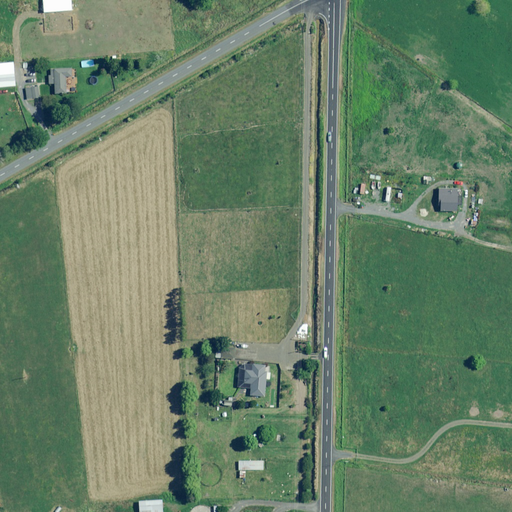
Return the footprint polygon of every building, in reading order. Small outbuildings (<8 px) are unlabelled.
[(0,87),(15,86),(14,68),(0,69),(0,87)] [(75,81),(74,68),(50,69),(50,75),(48,75),(48,84),(54,84),(54,94),(66,94),(65,77),(70,77),(70,81),(75,81)] [(36,98),(35,88),(25,89),(26,99),(36,98)] [(234,349),(223,348),(222,358),(233,359),(234,349)] [(265,365),(252,364),(252,371),(244,371),(243,384),(251,384),(250,396),(264,397),(266,373),(265,373),(265,365)] [(232,398),(223,398),(222,406),(232,406),(232,398)] [(263,470),(263,461),(238,461),(238,478),(245,478),(245,470),(263,470)] [(162,511),(162,500),(138,501),(138,511),(162,511)]
